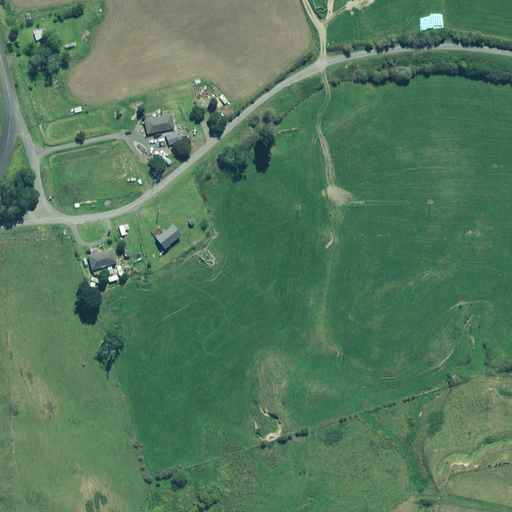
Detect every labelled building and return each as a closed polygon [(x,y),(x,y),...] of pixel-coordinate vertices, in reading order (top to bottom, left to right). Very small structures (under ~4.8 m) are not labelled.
[(44,38),(41,31),(33,33),(36,41),(44,38)] [(174,129),(171,115),(144,121),(147,135),(174,129)] [(179,142),(176,132),(164,136),(168,146),(179,142)] [(156,239),(165,251),(171,246),(170,245),(181,236),(173,225),(156,239)] [(116,263),(112,249),(88,257),(92,271),(100,268),(101,270),(106,268),(106,266),(116,263)]
